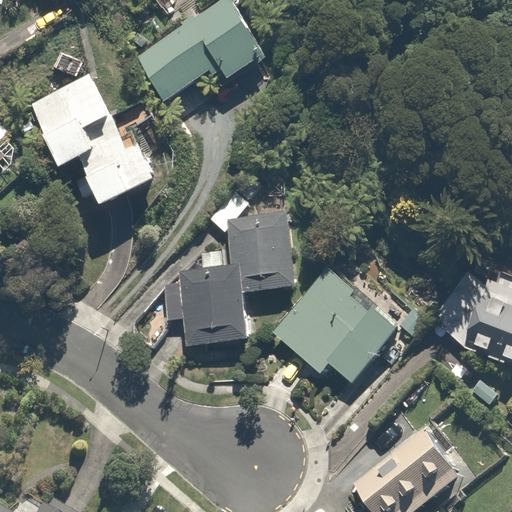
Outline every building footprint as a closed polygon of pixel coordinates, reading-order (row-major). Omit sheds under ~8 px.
[(266,49),(237,0),(222,0),(134,52),(160,97),(220,62),(226,73),(266,49)] [(93,69),(30,100),(60,162),(81,152),(106,202),(161,175),(141,135),(128,141),(93,69)] [(0,175),(15,163),(0,146),(0,141),(12,130),(0,116),(0,175)] [(293,282),(290,213),(227,216),(229,270),(181,272),(182,287),(168,288),(170,320),(184,319),(185,341),(249,339),(247,284),(293,282)] [(401,319),(330,260),(272,330),(321,370),(328,360),(351,379),(401,319)] [(511,365),(511,274),(485,263),(474,290),(454,282),(433,332),(511,365)] [(433,420),(350,476),(374,511),(431,511),(476,482),(433,420)] [(32,511),(10,511),(0,506),(0,511),(80,511),(44,492),(32,511)]
